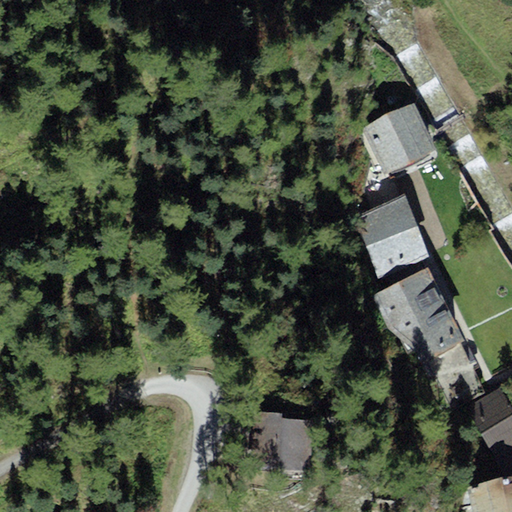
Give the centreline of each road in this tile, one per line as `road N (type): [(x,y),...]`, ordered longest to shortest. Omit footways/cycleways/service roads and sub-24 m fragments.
road 1 (track): [(157,385),(0,470)]
road 2 (residential): [(180,511),(204,450),(206,415),(197,393),(157,385)]
